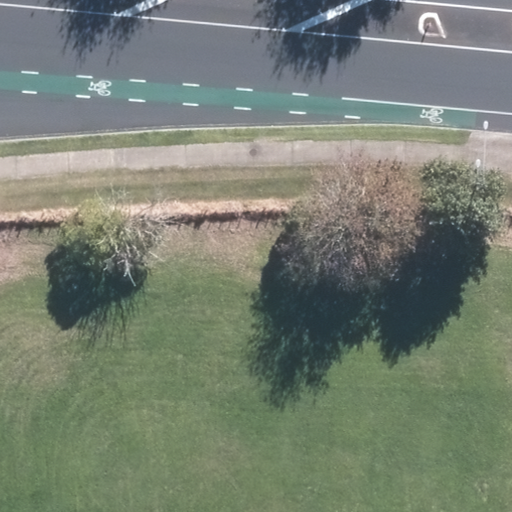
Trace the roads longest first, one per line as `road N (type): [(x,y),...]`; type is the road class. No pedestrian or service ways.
road 1 (secondary): [(223,16),(511,40)]
road 2 (secondary): [(223,16),(147,69),(46,108),(0,110)]
road 3 (secondary): [(28,0),(223,16)]
